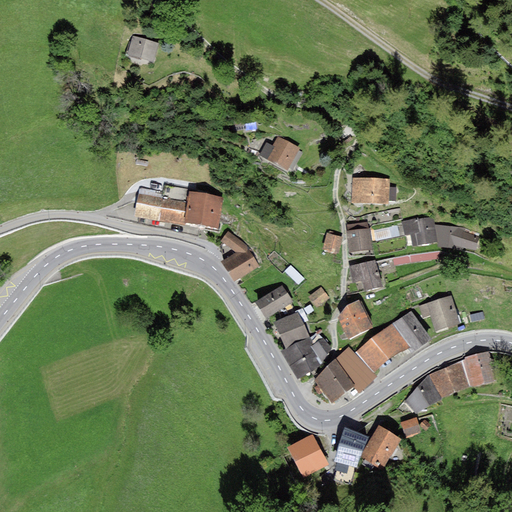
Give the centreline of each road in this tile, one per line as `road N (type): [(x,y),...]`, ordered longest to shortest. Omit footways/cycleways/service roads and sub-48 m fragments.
road 1 (secondary): [(511,343),(479,340),(448,349),(343,415),(316,419),(300,407),(209,264)]
road 2 (track): [(152,0),(279,101),(338,115),(355,130),(338,201)]
road 3 (secondary): [(209,264),(150,245),(77,248),(44,266),(0,319)]
road 4 (residential): [(209,264),(206,243),(82,217),(43,217),(0,230)]
road 5 (unclassified): [(321,0),(425,73),(511,108)]
